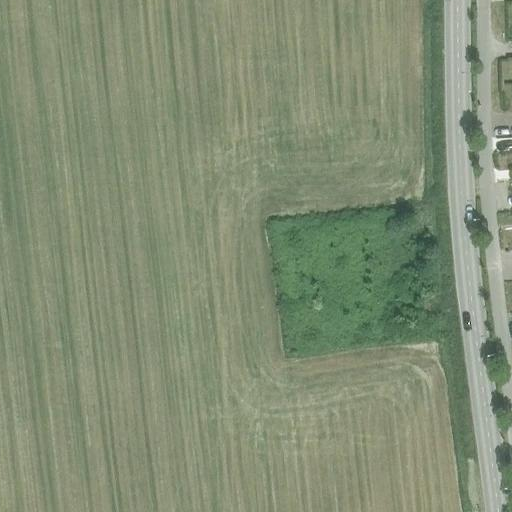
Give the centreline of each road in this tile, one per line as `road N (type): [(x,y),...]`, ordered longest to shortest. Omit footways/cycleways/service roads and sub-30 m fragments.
road 1 (tertiary): [(497,511),(465,253),(456,0)]
road 2 (unclassified): [(511,405),(488,213),(484,0)]
